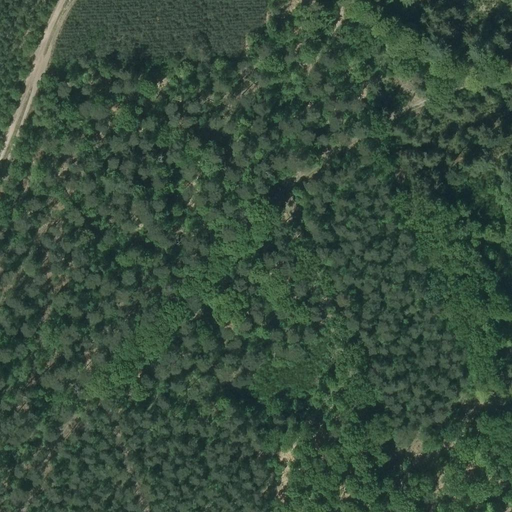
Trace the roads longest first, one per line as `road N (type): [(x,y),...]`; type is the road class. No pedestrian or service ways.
road 1 (track): [(511,68),(372,127),(280,193),(187,279),(91,389),(52,447),(23,511)]
road 2 (track): [(266,0),(264,137),(399,511)]
road 3 (track): [(38,58),(88,147),(62,209),(61,278),(143,511)]
road 4 (track): [(511,421),(332,46),(338,0)]
road 5 (unknown): [(0,181),(73,0)]
road 6 (track): [(62,0),(0,155)]
